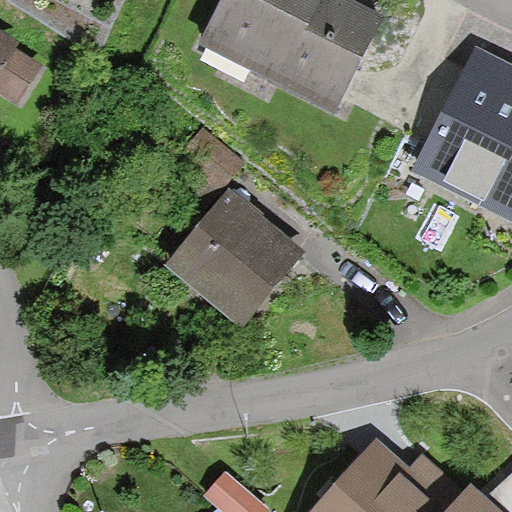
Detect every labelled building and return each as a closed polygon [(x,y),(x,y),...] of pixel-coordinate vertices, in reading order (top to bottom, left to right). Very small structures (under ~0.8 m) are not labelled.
[(230,0),(208,47),(333,107),(373,25),(321,0),(230,0)] [(0,75),(17,48),(0,38),(0,75)] [(511,78),(474,61),(422,177),(511,216),(511,78)] [(227,200),(169,268),(236,325),(294,256),(227,200)] [(431,464),(409,490),(372,458),(324,511),(453,511),(468,496),(431,464)] [(275,511),(232,476),(211,500),(224,511),(275,511)] [(511,511),(511,476),(493,494),(511,511)] [(487,511),(468,496),(453,511),(487,511)]
